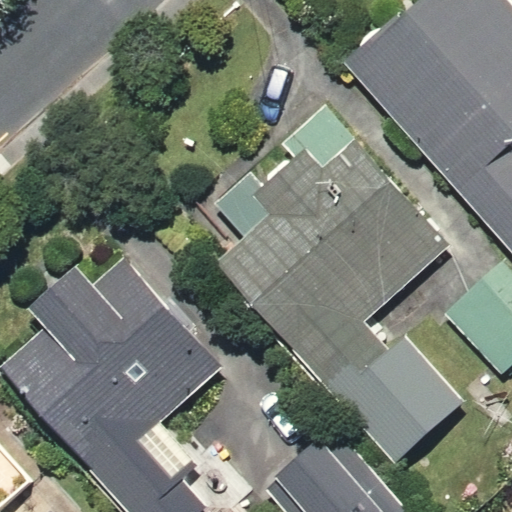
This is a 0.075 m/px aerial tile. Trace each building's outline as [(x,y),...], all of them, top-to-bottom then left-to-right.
[(511,0),(464,0),(368,89),(511,245),(511,0)] [(226,282),(354,421),(417,489),(488,423),(413,342),(438,319),(492,269),(342,106),(220,218),(255,256),(226,282)] [(511,250),(492,269),(438,319),(511,399),(511,250)] [(126,255),(7,365),(143,511),(256,511),(276,494),(314,459),(126,255)] [(0,511),(95,511),(1,401),(0,401),(0,511)] [(437,511),(417,489),(354,421),(314,459),(276,494),(292,511),(437,511)]
